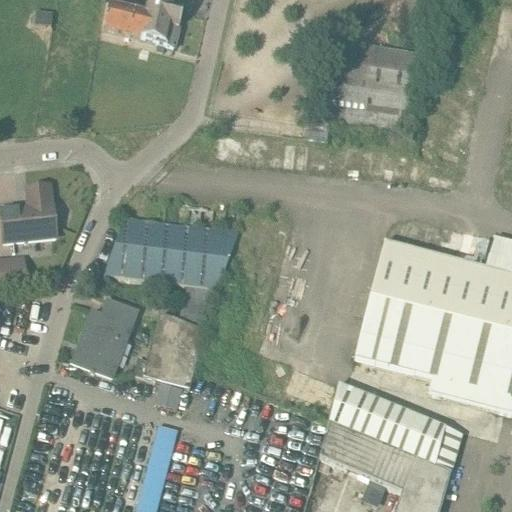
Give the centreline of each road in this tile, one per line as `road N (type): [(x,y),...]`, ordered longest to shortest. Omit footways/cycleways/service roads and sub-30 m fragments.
road 1 (unclassified): [(4,511),(67,278),(127,178)]
road 2 (residential): [(127,178),(184,127),(201,98),(221,0)]
road 3 (residential): [(0,156),(66,150),(97,157),(127,178)]
